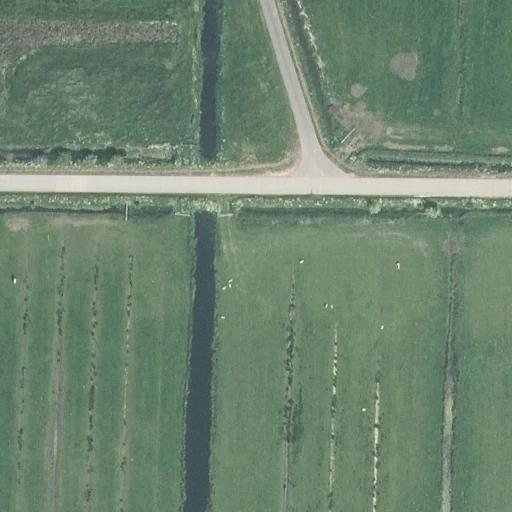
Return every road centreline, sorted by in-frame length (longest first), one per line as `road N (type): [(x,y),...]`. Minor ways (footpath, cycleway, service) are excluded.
road 1 (unclassified): [(0,181),(323,185)]
road 2 (unclassified): [(323,185),(265,0)]
road 3 (unclassified): [(511,186),(323,185)]
